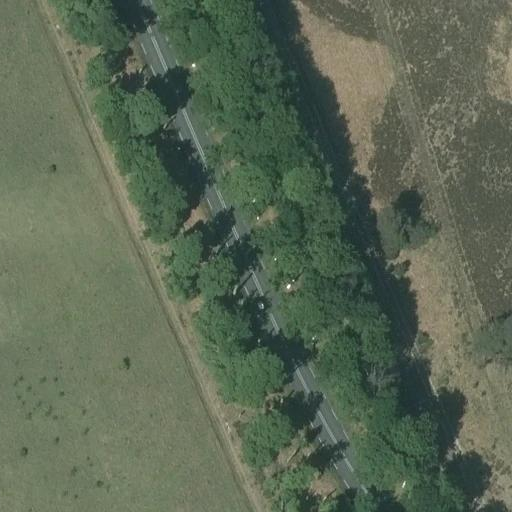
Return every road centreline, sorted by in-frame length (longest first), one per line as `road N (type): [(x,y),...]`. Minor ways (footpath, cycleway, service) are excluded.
road 1 (primary): [(378,511),(326,431),(273,323),(135,0)]
road 2 (track): [(483,511),(263,0)]
